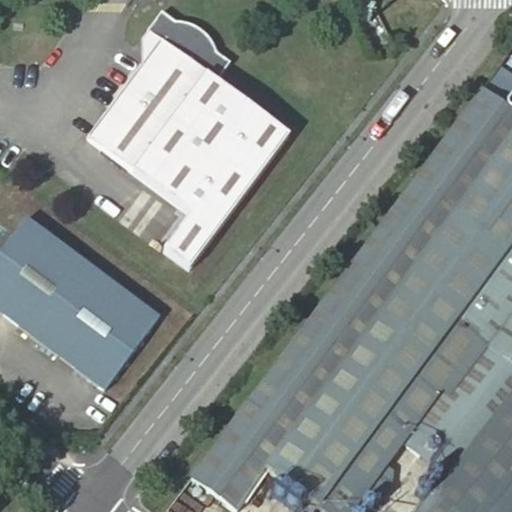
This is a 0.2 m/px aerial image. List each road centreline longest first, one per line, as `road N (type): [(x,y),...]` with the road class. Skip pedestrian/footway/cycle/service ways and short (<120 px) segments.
road 1 (unclassified): [(92,501),(486,0)]
road 2 (tertiary): [(0,420),(92,501)]
